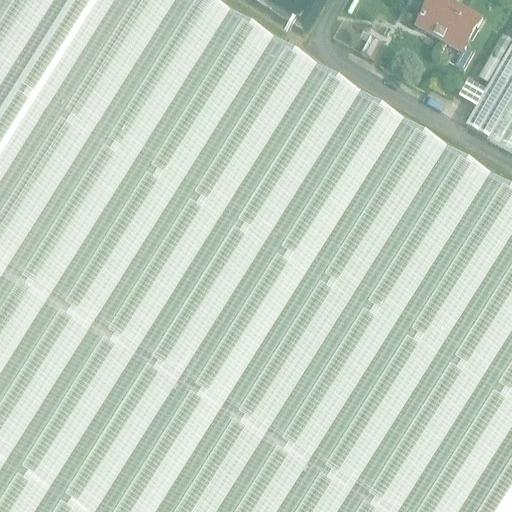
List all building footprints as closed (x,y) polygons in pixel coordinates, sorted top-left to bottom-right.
[(0,0),(0,511),(511,511),(511,192),(205,0),(0,0)] [(442,0),(431,0),(416,28),(463,54),(453,70),(463,75),(475,55),(465,49),(481,21),(442,0)] [(363,34),(359,41),(367,45),(371,38),(363,34)] [(367,45),(361,56),(369,61),(379,44),(371,38),(367,45)] [(467,129),(489,142),(511,100),(511,43),(502,38),(477,81),(490,88),(467,129)] [(467,83),(458,99),(475,109),(485,93),(467,83)] [(511,100),(489,142),(511,154),(511,100)]
